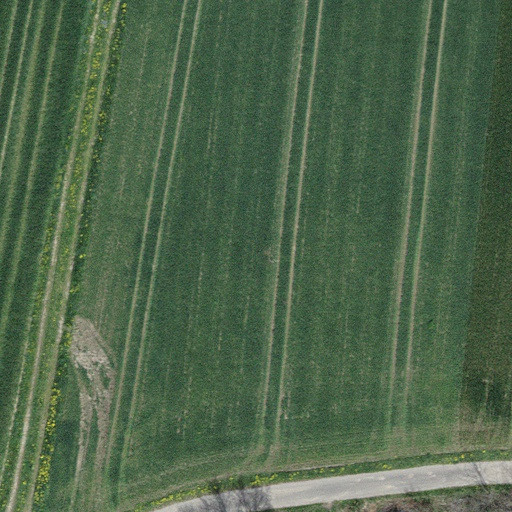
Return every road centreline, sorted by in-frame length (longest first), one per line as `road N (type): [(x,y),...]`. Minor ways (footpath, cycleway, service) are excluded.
road 1 (track): [(17,511),(108,0)]
road 2 (track): [(511,470),(296,492),(190,511)]
